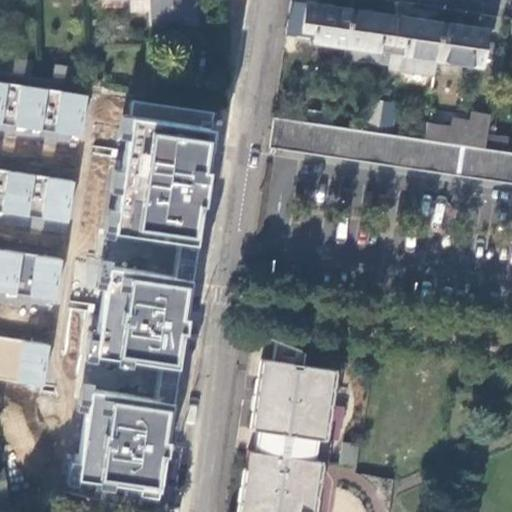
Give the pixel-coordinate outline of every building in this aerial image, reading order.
[(146,0),(148,26),(194,24),(193,3),(188,2),(187,0),(146,0)] [(345,45),(350,8),(304,2),(300,28),(314,31),(313,40),(345,45)] [(396,15),(350,8),(345,45),(344,57),(388,64),(390,52),(378,51),(380,40),(392,42),(396,15)] [(440,22),(396,15),(392,42),(405,44),(404,54),(390,52),(388,64),(388,67),(433,74),(435,59),(440,22)] [(487,29),(440,22),(435,59),(481,66),(487,29)] [(31,76),(33,62),(6,58),(4,73),(31,76)] [(52,80),(68,82),(70,67),(54,65),(52,80)] [(88,96),(0,82),(0,130),(28,135),(67,141),(80,143),(88,96)] [(216,113),(133,99),(114,232),(199,245),(207,181),(216,113)] [(371,99),(367,129),(378,131),(383,100),(371,99)] [(396,102),(383,100),(378,131),(391,133),(396,102)] [(303,120),(333,124),(334,113),(309,110),(303,120)] [(456,130),(425,125),(423,138),(484,147),(486,132),(489,117),(473,115),(472,124),(457,122),(456,130)] [(303,120),(273,116),(269,145),(287,147),(296,140),(303,150),(313,142),(321,152),(331,145),(339,155),(349,148),(357,158),(367,151),(375,161),(385,153),(393,163),(403,156),(411,166),(422,159),(430,169),(440,161),(448,172),(458,163),(467,174),(477,167),(485,177),(495,169),(503,180),(511,171),(511,150),(507,150),(484,147),(423,138),(391,133),(378,131),(367,129),(333,124),(303,120)] [(486,132),(484,147),(507,150),(509,136),(486,132)] [(73,181),(0,170),(0,214),(15,216),(54,223),(67,224),(73,181)] [(64,258),(0,249),(0,292),(41,299),(58,302),(64,258)] [(195,281),(106,268),(94,359),(183,372),(195,281)] [(50,344),(0,335),(0,378),(19,382),(44,386),(50,344)] [(309,511),(304,509),(308,476),(312,476),(316,458),(312,458),(316,435),(313,435),(316,419),(319,419),(326,372),(292,367),(292,361),(263,356),(260,375),(264,376),(255,428),(257,428),(253,448),(248,448),(245,465),(252,467),(249,483),(247,482),(244,500),(242,499),(239,511),(309,511)] [(175,404),(84,395),(77,490),(164,502),(175,404)] [(356,465),(358,444),(341,442),(339,464),(356,465)] [(0,511),(10,511),(7,491),(5,479),(0,479),(0,511)]
